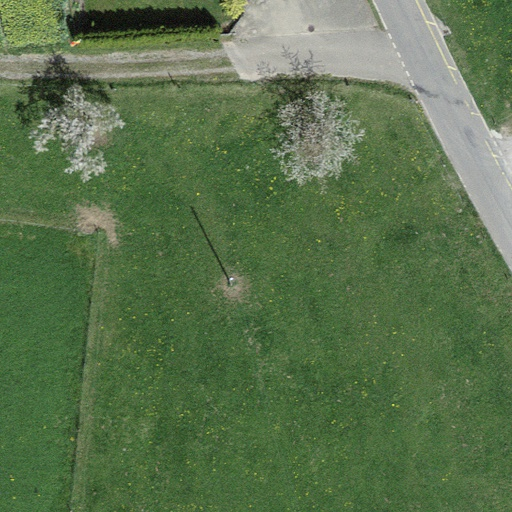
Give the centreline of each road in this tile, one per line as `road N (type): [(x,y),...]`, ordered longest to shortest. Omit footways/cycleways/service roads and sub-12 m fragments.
road 1 (track): [(0,63),(175,66),(418,51)]
road 2 (unclassified): [(511,226),(395,0)]
